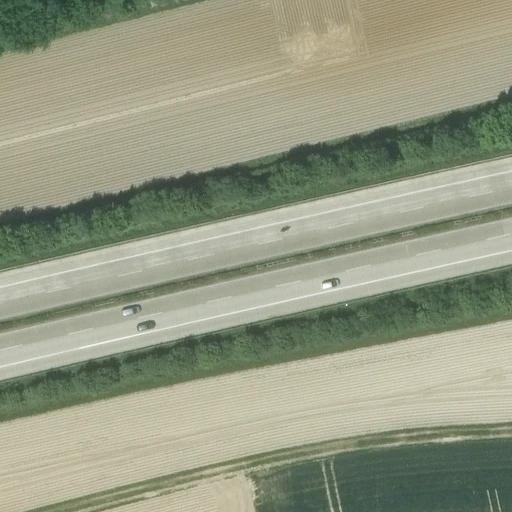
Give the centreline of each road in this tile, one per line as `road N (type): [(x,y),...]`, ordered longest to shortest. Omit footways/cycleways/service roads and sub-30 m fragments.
road 1 (motorway): [(511,190),(0,306)]
road 2 (motorway): [(0,353),(511,238)]
road 3 (track): [(82,511),(367,447),(511,439)]
